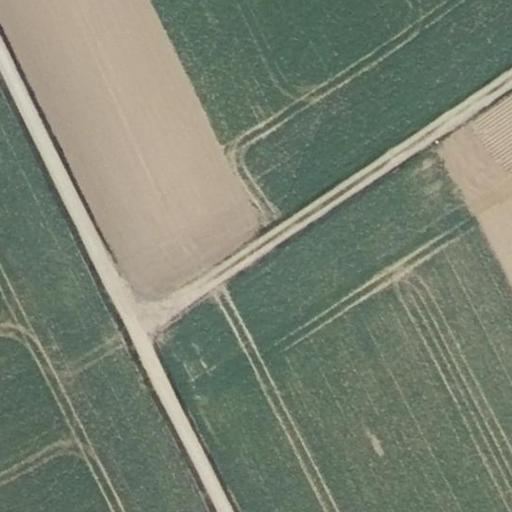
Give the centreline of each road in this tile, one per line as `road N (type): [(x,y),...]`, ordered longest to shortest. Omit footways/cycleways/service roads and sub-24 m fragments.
road 1 (track): [(0,55),(222,511)]
road 2 (track): [(132,328),(511,77)]
